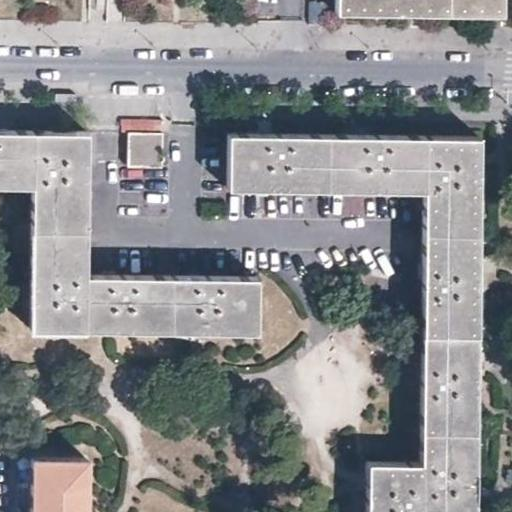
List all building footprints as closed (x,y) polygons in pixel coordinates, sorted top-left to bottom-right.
[(335,0),(335,9),(500,10),(499,0),(335,0)] [(323,20),(323,1),(308,1),(307,20),(323,20)] [(86,132),(0,130),(0,185),(30,186),(27,330),(254,334),(256,278),(84,275),(85,199),(86,132)] [(129,165),(163,166),(164,132),(130,131),(129,165)] [(473,511),(475,308),(476,136),(227,133),(226,188),(290,189),(422,190),(420,462),(365,462),(365,497),(364,511),(82,511),(83,498),(83,459),(29,458),(28,511),(473,511)]
